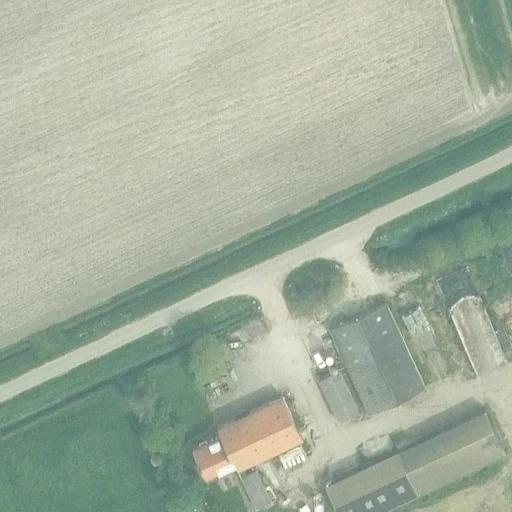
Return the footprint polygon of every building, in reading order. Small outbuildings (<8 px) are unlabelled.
[(329,328),(368,413),(424,387),(385,302),(329,328)] [(318,377),(339,422),(359,413),(338,368),(318,377)] [(233,459),(237,468),(302,438),(282,394),(216,423),(221,434),(193,446),(204,472),(233,459)] [(397,450),(325,484),(338,511),(377,511),(417,493),(504,452),(484,408),(397,450)] [(241,476),(256,508),(269,502),(254,470),(241,476)]
